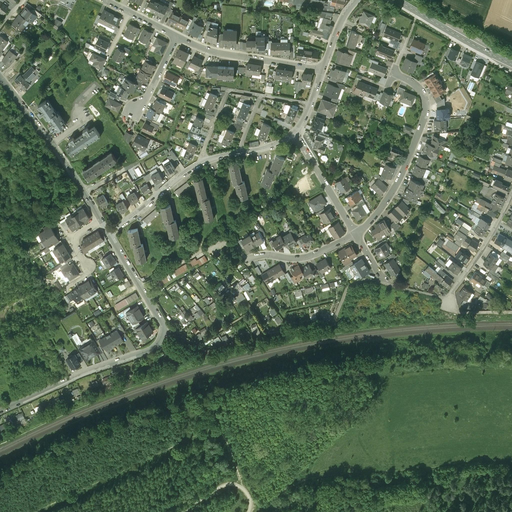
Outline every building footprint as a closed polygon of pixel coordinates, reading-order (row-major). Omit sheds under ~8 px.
[(154,14),(162,18),(165,12),(168,6),(169,4),(161,0),(159,4),(155,13),(154,14)] [(333,13),(335,6),(330,5),(330,3),(311,0),(293,0),(293,4),(293,7),(308,9),(308,10),(313,11),(313,10),(333,13)] [(155,13),(159,4),(155,1),(154,3),(150,1),(149,3),(146,8),(150,10),(149,11),(153,13),(153,12),(155,13)] [(168,6),(165,12),(168,14),(170,10),(173,4),(170,2),(169,4),(168,6)] [(26,8),(20,15),(21,15),(29,22),(31,23),(37,17),(33,13),(33,12),(31,11),(31,12),(26,8)] [(33,13),(37,17),(39,18),(42,15),(35,10),(33,12),(33,13)] [(107,25),(113,15),(104,11),(101,16),(98,21),(99,21),(107,25)] [(322,11),(320,16),(330,20),(333,13),(322,11)] [(374,16),(364,12),(360,22),(369,26),(374,16)] [(168,22),(176,26),(180,17),(172,13),(170,18),(168,22)] [(26,26),(29,22),(21,15),(20,15),(20,14),(13,23),(22,31),(23,30),(22,30),(25,25),(26,26)] [(115,29),(116,28),(121,19),(113,15),(107,25),(115,29)] [(319,22),(317,27),(319,28),(322,29),(324,29),(323,31),(330,33),(332,27),(328,25),(330,20),(320,16),(319,22)] [(176,26),(184,30),(187,25),(189,21),(188,21),(180,17),(176,26)] [(56,19),(54,24),(59,28),(62,22),(56,19)] [(382,32),(385,23),(380,21),(377,30),(382,32)] [(189,33),(197,37),(202,27),(195,23),(194,23),(191,29),(189,33)] [(124,35),(132,39),(134,35),(138,29),(129,25),(124,35)] [(303,35),(308,36),(309,33),(303,31),(304,25),(300,25),(298,34),(303,35)] [(215,43),(216,43),(217,34),(217,29),(209,27),(208,31),(205,40),(215,43)] [(328,39),(330,33),(323,31),(321,30),(322,29),(319,28),(318,31),(312,29),(311,34),(321,36),(328,39)] [(389,43),(393,44),(395,40),(397,41),(401,34),(386,28),(383,35),(391,39),(389,43)] [(139,40),(147,44),(148,41),(152,34),(144,30),(139,40)] [(223,46),(236,46),(237,31),(224,30),(223,35),(223,41),(223,46)] [(356,32),(351,31),(349,38),(348,38),(346,46),(355,48),(356,43),(362,42),(363,43),(364,37),(362,37),(362,35),(356,33),(356,32)] [(256,38),(256,50),(265,50),(265,43),(265,37),(256,37),(256,38)] [(98,49),(104,52),(109,43),(99,38),(94,47),(94,48),(98,49)] [(156,52),(161,55),(167,43),(157,38),(154,44),(153,46),(158,48),(156,52)] [(247,50),(256,50),(256,38),(247,38),(247,43),(247,50)] [(414,50),(415,52),(417,52),(420,53),(422,50),(424,49),(423,47),(424,44),(420,42),(419,39),(417,41),(414,39),(410,49),(414,50)] [(395,40),(393,44),(392,47),(398,50),(401,43),(397,41),(395,40)] [(272,53),(281,53),(281,43),(272,43),(272,48),(272,53)] [(281,53),(290,53),(290,43),(281,43),(281,53)] [(379,45),(376,53),(390,59),(394,51),(379,45)] [(448,57),(455,60),(459,51),(451,48),(451,49),(448,57)] [(113,59),(120,62),(124,53),(122,52),(117,49),(113,59)] [(304,59),(307,59),(308,50),(303,49),(303,50),(298,50),(297,57),(304,59)] [(175,57),(173,62),(182,67),(185,60),(188,54),(179,50),(177,54),(176,54),(175,57)] [(310,60),(317,61),(319,53),(314,52),(314,51),(308,50),(307,59),(310,60)] [(9,51),(2,61),(9,66),(17,56),(9,51)] [(338,51),(337,55),(339,55),(337,61),(348,65),(352,56),(352,55),(347,54),(347,53),(345,52),(344,55),(342,54),(342,52),(338,51)] [(100,69),(101,69),(102,66),(106,60),(93,53),(90,60),(94,62),(93,65),(100,69)] [(460,64),(467,67),(471,57),(464,54),(462,60),(460,64)] [(191,62),(189,66),(197,70),(198,71),(200,67),(203,61),(193,56),(191,62)] [(403,68),(413,72),(416,63),(417,62),(413,61),(407,58),(406,59),(405,61),(405,62),(405,64),(403,65),(402,67),(403,68)] [(141,70),(151,74),(155,66),(151,65),(145,62),(141,70)] [(484,65),(476,62),(472,72),(471,75),(478,78),(484,65)] [(369,70),(383,76),(387,68),(372,63),(369,70)] [(253,74),(254,65),(247,64),(247,68),(246,73),(253,74)] [(253,74),(260,75),(261,66),(254,65),(253,74)] [(20,75),(15,81),(19,86),(29,76),(35,71),(31,67),(22,76),(20,75)] [(218,77),(218,67),(207,67),(206,72),(206,77),(218,77)] [(218,78),(233,79),(234,68),(218,67),(218,77),(218,78)] [(331,69),(330,71),(344,76),(345,71),(341,69),(335,67),(335,70),(331,69)] [(283,80),(285,70),(276,68),(275,77),(279,78),(279,79),(283,80)] [(143,81),(146,83),(151,74),(141,70),(137,78),(143,81)] [(291,80),(293,71),(285,70),(283,80),(286,81),(287,79),(291,80)] [(31,78),(32,79),(37,73),(35,71),(29,76),(31,78)] [(344,76),(330,71),(329,74),(332,75),(332,78),(337,80),(342,81),(344,76)] [(423,82),(425,81),(425,80),(434,75),(433,72),(421,79),(423,82)] [(179,78),(168,73),(164,81),(175,86),(179,78)] [(306,86),(310,87),(312,74),(308,74),(303,73),(301,82),(301,83),(302,83),(307,84),(306,86)] [(425,81),(428,86),(438,80),(434,75),(425,80),(425,81)] [(29,76),(19,86),(24,90),(30,85),(29,84),(27,82),(31,78),(29,76)] [(121,87),(130,91),(133,93),(137,85),(137,84),(135,83),(127,79),(124,78),(120,86),(121,87)] [(428,86),(432,91),(441,86),(438,80),(428,86)] [(365,95),(368,85),(358,81),(354,93),(364,97),(365,95)] [(326,89),(324,94),(337,99),(341,88),(335,86),(330,84),(328,90),(326,89)] [(365,95),(373,98),(376,93),(377,89),(368,85),(365,95)] [(441,86),(432,91),(435,97),(439,95),(445,91),(441,86)] [(120,96),(126,99),(130,91),(121,87),(117,94),(117,95),(120,96)] [(163,87),(159,95),(170,101),(174,93),(168,90),(163,87)] [(396,93),(402,95),(404,92),(405,89),(399,87),(396,93)] [(119,100),(120,96),(117,95),(117,94),(110,91),(109,95),(114,97),(119,100)] [(383,94),(380,102),(388,105),(391,98),(392,95),(384,92),(383,94)] [(402,95),(400,101),(411,106),(415,96),(404,92),(402,95)] [(207,100),(214,103),(217,96),(210,93),(207,100)] [(110,108),(117,112),(121,105),(113,100),(109,98),(109,99),(106,105),(110,107),(110,108)] [(437,110),(445,109),(444,99),(442,100),(437,103),(437,110)] [(46,100),(38,106),(40,109),(38,111),(41,115),(43,113),(47,119),(48,118),(52,123),(49,125),(52,129),(55,127),(57,131),(65,126),(63,123),(64,122),(59,114),(58,115),(56,112),(55,113),(53,111),(54,110),(49,102),(48,103),(46,100)] [(204,106),(211,109),(214,103),(207,100),(204,106)] [(322,100),(318,111),(327,114),(332,116),(336,105),(333,104),(330,103),(322,100)] [(165,105),(156,101),(152,109),(160,113),(161,113),(165,105)] [(241,110),(248,112),(250,106),(247,104),(243,103),(241,110)] [(287,114),(295,117),(297,110),(290,107),(288,112),(287,114)] [(160,113),(152,109),(150,108),(146,116),(153,119),(156,121),(160,113)] [(234,115),(245,119),(248,112),(241,110),(237,108),(234,115)] [(437,110),(437,121),(445,120),(449,120),(448,109),(445,109),(437,110)] [(285,121),(292,123),(295,117),(287,114),(285,121)] [(194,123),(201,126),(203,120),(196,117),(194,123)] [(316,117),(312,128),(320,131),(325,120),(322,119),(316,117)] [(292,123),(285,121),(284,122),(275,118),(273,122),(290,128),(292,123)] [(434,121),(435,131),(440,131),(446,130),(445,120),(437,121),(434,121)] [(154,127),(149,125),(145,123),(141,130),(150,134),(154,127)] [(191,130),(198,133),(201,126),(194,123),(191,130)] [(261,130),(268,133),(270,126),(263,123),(261,130)] [(405,126),(402,132),(410,135),(412,129),(405,126)] [(70,144),(66,147),(71,155),(74,153),(83,148),(83,147),(88,143),(88,144),(97,138),(97,137),(100,135),(94,127),(89,131),(87,128),(83,131),(84,134),(75,141),(73,138),(68,141),(70,144)] [(224,136),(232,139),(234,133),(227,130),(224,136)] [(258,137),(265,139),(268,133),(261,130),(258,137)] [(132,136),(133,134),(126,131),(123,136),(126,140),(129,135),(132,136)] [(439,138),(439,139),(445,141),(448,133),(446,133),(440,134),(439,138)] [(137,135),(132,145),(144,151),(149,141),(137,135)] [(223,144),(229,146),(232,139),(224,136),(222,143),(223,144)] [(316,141),(313,148),(324,152),(325,147),(322,146),(323,143),(322,143),(322,142),(323,138),(318,136),(316,136),(314,141),(316,141)] [(433,137),(430,145),(439,149),(443,150),(446,142),(445,141),(439,139),(435,137),(433,137)] [(187,150),(194,153),(197,146),(196,146),(191,144),(189,143),(187,150)] [(423,151),(423,152),(428,154),(436,157),(438,152),(439,149),(430,145),(426,144),(423,151)] [(392,148),(388,157),(393,160),(396,155),(401,157),(403,152),(392,148)] [(171,154),(174,160),(177,158),(172,150),(169,152),(171,154)] [(184,156),(191,159),(194,153),(187,150),(184,156)] [(83,172),(88,180),(117,161),(111,152),(83,172)] [(284,159),(276,155),(273,162),(273,161),(272,164),(270,170),(275,173),(278,174),(279,170),(280,170),(283,162),(284,159)] [(420,157),(416,165),(426,169),(427,166),(428,165),(427,164),(429,161),(424,159),(420,157)] [(164,165),(169,173),(175,169),(171,162),(170,161),(164,165)] [(239,171),(237,162),(229,164),(230,168),(233,180),(232,180),(233,185),(236,184),(242,183),(240,174),(240,171),(239,171)] [(495,162),(493,169),(496,170),(497,168),(499,169),(501,164),(500,164),(495,162)] [(386,177),(391,179),(395,168),(386,164),(382,174),(387,176),(386,177)] [(416,165),(413,174),(418,176),(422,177),(426,169),(416,165)] [(500,172),(511,176),(511,172),(507,170),(507,172),(499,169),(497,168),(496,170),(500,172)] [(275,173),(270,170),(267,169),(264,175),(263,178),(261,184),(269,187),(270,184),(271,184),(274,176),(275,173)] [(218,170),(212,173),(215,178),(220,176),(218,170)] [(156,182),(157,183),(163,179),(158,171),(155,173),(152,175),(151,176),(153,178),(155,182),(156,182)] [(504,179),(511,182),(511,178),(511,176),(500,172),(499,175),(504,177),(504,179)] [(204,187),(202,178),(195,180),(199,200),(201,200),(207,199),(205,190),(205,189),(205,187),(204,187)] [(336,183),(342,192),(343,192),(350,187),(344,178),(336,183)] [(380,195),(387,188),(381,182),(378,179),(371,186),(372,187),(370,189),(374,194),(376,192),(380,195)] [(410,184),(408,188),(421,193),(422,194),(423,190),(421,189),(423,185),(423,184),(419,183),(410,179),(409,183),(410,184)] [(496,180),(493,186),(506,192),(508,187),(501,184),(502,182),(496,180)] [(174,192),(178,197),(191,187),(187,182),(174,192)] [(244,182),(242,183),(236,184),(237,188),(236,188),(238,196),(239,200),(248,198),(246,191),(247,191),(246,188),(246,189),(244,182)] [(141,187),(144,193),(151,189),(147,183),(141,187)] [(480,194),(485,196),(486,193),(489,188),(488,187),(484,185),(480,194)] [(404,191),(403,196),(411,199),(416,201),(416,200),(418,196),(420,197),(421,193),(408,188),(407,188),(406,192),(404,191)] [(355,202),(356,202),(362,199),(362,198),(360,194),(359,195),(357,191),(347,197),(349,201),(348,201),(350,205),(355,202)] [(128,196),(132,204),(139,200),(134,192),(128,196)] [(487,202),(484,206),(496,212),(504,198),(496,194),(491,204),(487,202)] [(97,199),(102,207),(108,203),(104,195),(97,199)] [(312,206),(315,211),(315,210),(323,206),(324,205),(321,200),(323,199),(321,195),(309,202),(311,206),(312,206)] [(209,198),(207,199),(201,200),(206,220),(214,219),(212,210),(212,207),(211,207),(209,198)] [(121,211),(122,212),(128,209),(123,200),(120,202),(116,204),(120,211),(121,211)] [(401,201),(395,208),(403,216),(409,209),(406,206),(402,202),(401,201)] [(436,202),(433,205),(443,214),(446,211),(436,202)] [(482,210),(483,209),(484,206),(479,203),(477,202),(474,208),(478,211),(480,209),(482,210)] [(172,211),(170,205),(162,207),(163,210),(162,210),(164,219),(165,219),(166,222),(167,222),(174,221),(172,214),(173,214),(172,211)] [(358,220),(367,215),(361,206),(359,208),(353,211),(358,220)] [(484,212),(494,217),(496,212),(484,206),(483,209),(485,210),(484,212)] [(83,208),(78,212),(79,213),(84,221),(84,222),(90,219),(87,214),(84,209),(83,208)] [(320,215),(325,223),(335,217),(330,208),(325,211),(320,214),(320,215)] [(395,208),(388,214),(395,221),(396,222),(403,216),(395,208)] [(156,209),(140,222),(142,224),(145,222),(147,224),(160,214),(156,209)] [(72,217),(77,225),(84,221),(79,213),(72,217)] [(73,230),(78,226),(77,225),(72,217),(71,216),(66,219),(66,220),(71,227),(73,230)] [(477,224),(486,229),(487,230),(490,223),(486,221),(481,218),(477,224)] [(71,227),(66,220),(61,223),(66,230),(71,227)] [(176,220),(174,221),(167,222),(168,226),(170,234),(171,238),(179,236),(178,229),(177,227),(176,220)] [(376,228),(372,231),(374,235),(375,234),(378,239),(390,232),(389,230),(388,228),(389,228),(385,222),(384,220),(375,226),(376,228)] [(396,222),(395,221),(391,225),(392,228),(394,230),(399,225),(396,222)] [(335,238),(344,232),(338,222),(332,226),(328,228),(329,229),(335,238)] [(475,223),(471,230),(483,236),(485,233),(484,233),(486,229),(477,224),(475,223)] [(328,228),(332,226),(330,224),(322,229),(324,232),(329,229),(328,228)] [(43,238),(54,232),(50,226),(45,229),(39,232),(43,238)] [(139,235),(137,228),(129,230),(130,234),(132,242),(132,246),(135,246),(141,244),(139,238),(140,238),(139,235)] [(98,231),(93,234),(98,243),(103,240),(104,240),(100,234),(98,231)] [(465,240),(467,238),(466,236),(459,231),(456,235),(463,239),(465,240)] [(58,238),(54,232),(43,238),(46,244),(52,241),(58,238)] [(288,248),(296,243),(293,237),(290,232),(282,237),(286,244),(288,248)] [(258,233),(251,237),(256,244),(256,246),(263,241),(258,233)] [(93,234),(87,237),(93,246),(98,243),(93,234)] [(304,242),(307,246),(314,241),(310,234),(306,236),(305,235),(301,237),(304,242)] [(499,234),(497,238),(510,246),(511,246),(511,242),(506,239),(507,238),(499,234)] [(256,244),(251,237),(250,235),(243,240),(242,240),(245,245),(247,249),(256,244)] [(286,244),(282,237),(280,235),(276,238),(277,239),(273,241),(273,242),(275,246),(277,249),(286,244)] [(87,237),(82,241),(84,244),(88,250),(93,246),(87,237)] [(465,240),(476,247),(477,248),(479,243),(472,239),(471,241),(467,238),(465,240)] [(510,246),(497,238),(495,243),(502,247),(503,245),(508,248),(507,248),(509,249),(510,246)] [(467,248),(473,252),(476,247),(465,240),(463,239),(462,241),(461,243),(467,247),(467,248)] [(67,249),(63,243),(56,247),(54,248),(57,254),(67,249)] [(375,249),(380,258),(389,252),(392,250),(390,247),(389,247),(386,243),(383,244),(377,248),(375,249)] [(451,249),(456,252),(460,247),(455,243),(451,249)] [(143,244),(141,244),(135,246),(135,249),(137,258),(138,261),(146,260),(145,253),(144,250),(143,244)] [(338,253),(344,263),(351,259),(357,255),(351,245),(338,253)] [(70,255),(67,249),(57,254),(61,260),(63,259),(70,255)] [(458,258),(465,264),(469,258),(461,252),(460,255),(458,258)] [(510,257),(502,252),(500,255),(508,260),(510,257)] [(103,259),(107,267),(115,262),(111,254),(103,259)] [(490,254),(487,259),(495,264),(498,259),(490,254)] [(204,256),(197,260),(200,265),(207,261),(204,256)] [(198,263),(195,258),(188,262),(191,267),(198,263)] [(319,268),(322,273),(331,268),(325,259),(317,264),(319,268)] [(354,264),(349,267),(350,267),(355,275),(359,273),(360,276),(369,271),(362,259),(354,264)] [(384,264),(391,276),(400,271),(393,259),(384,264)] [(437,261),(444,268),(447,265),(439,259),(437,261)] [(495,264),(487,259),(483,264),(491,269),(494,271),(498,266),(495,264)] [(60,265),(62,269),(70,265),(68,261),(65,262),(60,265)] [(349,267),(354,264),(352,261),(345,265),(343,267),(345,270),(350,267),(349,267)] [(435,264),(443,270),(444,268),(437,261),(435,264)] [(449,267),(457,274),(462,269),(453,262),(449,267)] [(79,273),(73,263),(70,265),(62,269),(65,274),(64,275),(67,280),(79,273)] [(276,278),(284,273),(279,264),(271,270),(276,278)] [(315,273),(312,270),(309,265),(308,265),(306,265),(305,265),(305,267),(305,268),(301,270),(303,273),(306,277),(310,275),(310,276),(314,274),(314,276),(315,275),(314,274),(315,273)] [(450,284),(437,273),(428,266),(423,274),(428,279),(431,275),(447,288),(450,284)] [(111,272),(115,280),(123,275),(119,267),(111,272)] [(184,272),(181,267),(171,273),(174,278),(184,272)] [(303,273),(301,270),(299,267),(295,269),(295,268),(293,267),(292,268),(292,270),(291,270),(294,276),(296,279),(300,277),(299,276),(303,273)] [(191,272),(194,277),(200,273),(197,268),(191,272)] [(500,275),(494,271),(491,269),(489,272),(494,276),(498,278),(500,275)] [(276,278),(271,270),(262,275),(267,283),(276,278)] [(437,273),(450,284),(453,280),(440,270),(437,273)] [(475,273),(473,276),(482,283),(483,284),(485,282),(483,281),(484,279),(475,273)] [(172,279),(169,274),(154,283),(157,288),(172,279)] [(482,283),(473,276),(469,281),(476,285),(476,284),(480,286),(482,283)] [(91,279),(84,283),(91,294),(97,290),(94,285),(91,279)] [(123,282),(126,288),(131,285),(128,279),(123,282)] [(245,290),(253,283),(250,279),(242,286),(245,290)] [(329,289),(329,287),(337,285),(337,281),(322,284),(323,290),(329,289)] [(123,282),(118,285),(121,291),(126,288),(123,282)] [(84,283),(77,287),(84,298),(91,294),(84,283)] [(438,294),(442,289),(437,285),(433,290),(438,294)] [(75,298),(77,302),(84,298),(77,287),(74,289),(74,290),(71,292),(75,298)] [(472,293),(464,288),(459,295),(465,299),(466,301),(472,293)] [(301,289),(294,290),(295,298),(303,296),(301,289)] [(242,293),(247,300),(252,297),(247,290),(242,293)] [(75,298),(71,292),(66,295),(70,301),(75,298)] [(131,295),(134,300),(139,297),(136,292),(131,295)] [(241,293),(235,297),(238,302),(244,298),(241,293)] [(131,295),(126,298),(129,303),(134,300),(131,295)] [(213,302),(208,306),(211,310),(217,306),(213,302)] [(229,314),(235,310),(230,302),(224,306),(229,314)] [(469,311),(471,307),(466,304),(463,302),(461,305),(469,311)] [(190,309),(192,311),(195,309),(197,311),(194,314),(197,318),(203,313),(196,304),(190,309)] [(131,309),(126,312),(127,313),(132,321),(133,323),(138,320),(144,316),(138,305),(131,309)] [(182,317),(179,320),(184,326),(190,322),(189,321),(192,318),(185,309),(181,312),(181,311),(179,313),(182,317)] [(141,325),(136,328),(139,333),(150,326),(147,322),(141,325)] [(249,326),(253,337),(260,334),(255,324),(249,326)] [(153,331),(150,326),(139,333),(142,338),(147,334),(153,331)] [(117,343),(122,340),(121,337),(120,334),(117,330),(111,333),(117,343)] [(112,347),(117,343),(111,333),(105,336),(112,347)] [(112,347),(105,336),(99,340),(102,344),(104,347),(105,347),(107,350),(112,347)] [(93,341),(80,349),(86,359),(99,352),(96,347),(93,341)] [(79,353),(75,355),(79,362),(83,360),(79,353)] [(76,366),(80,364),(79,362),(75,355),(73,356),(71,355),(69,356),(69,358),(67,359),(72,368),(76,366)] [(19,423),(25,421),(22,412),(15,414),(19,423)]
